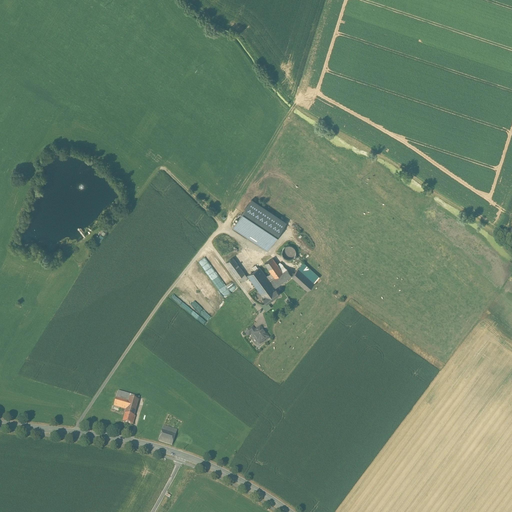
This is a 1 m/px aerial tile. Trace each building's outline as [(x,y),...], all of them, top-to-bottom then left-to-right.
[(252,200),(234,227),(268,250),(286,223),(252,200)] [(295,256),(296,253),(295,250),(294,248),(291,247),(289,246),(286,247),(284,248),(282,250),(282,253),(282,256),(284,258),(286,259),(289,260),(292,259),(294,258),(295,256)] [(245,274),(233,258),(226,263),(238,278),(245,274)] [(280,269),(273,258),(265,264),(274,278),(282,272),(280,269)] [(320,277),(303,263),(298,269),(314,283),(320,277)] [(270,281),(260,267),(257,269),(254,271),(247,276),(264,298),(276,289),(275,288),(270,281)] [(274,278),(270,281),(275,288),(291,276),(292,276),(287,269),(282,272),(274,278)] [(314,283),(298,269),(292,276),(291,276),(307,291),(314,283)] [(245,274),(238,278),(241,282),(248,277),(245,274)] [(264,298),(263,299),(266,303),(279,294),(276,289),(264,298)] [(255,331),(251,334),(259,345),(268,338),(260,327),(255,331)] [(252,328),(245,333),(248,336),(251,334),(255,331),(252,328)] [(131,395),(119,391),(116,398),(129,401),(130,398),(131,395)] [(129,401),(116,398),(114,406),(127,409),(129,401)] [(130,398),(129,401),(127,409),(123,421),(133,424),(135,416),(134,416),(139,400),(130,398)] [(177,430),(163,425),(162,429),(176,434),(177,430)] [(176,434),(162,429),(158,441),(172,445),(176,434)]
